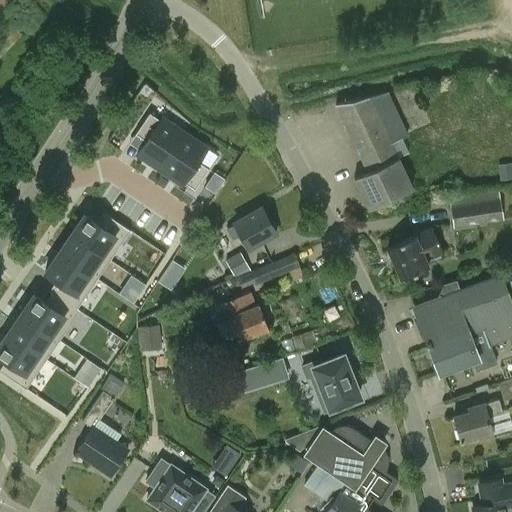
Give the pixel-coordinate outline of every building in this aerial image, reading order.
[(395,106),(389,91),(334,105),(366,172),(397,157),(408,152),(402,138),(409,135),(395,106)] [(132,152),(155,168),(180,131),(157,116),(155,119),(145,111),(131,132),(141,139),(132,152)] [(202,147),(180,131),(155,168),(177,183),(179,180),(190,188),(204,167),(193,160),(202,147)] [(397,157),(366,172),(354,178),(369,209),(412,189),(397,157)] [(214,173),(205,186),(215,193),(224,179),(214,173)] [(498,188),(448,196),(453,228),(503,220),(498,188)] [(262,208),(234,224),(226,229),(240,252),(247,247),(248,249),(276,233),(262,208)] [(79,212),(67,231),(104,256),(123,227),(97,210),(91,219),(79,212)] [(412,230),(414,236),(387,248),(400,278),(428,266),(426,260),(443,253),(432,226),(420,231),(418,227),(412,230)] [(104,256),(67,231),(54,250),(91,275),(104,256)] [(45,287),(74,307),(74,306),(72,305),(91,275),(54,250),(41,270),(51,277),(45,287)] [(225,261),(226,264),(224,265),(228,274),(226,275),(230,282),(238,278),(251,270),(240,252),(225,261)] [(275,261),(251,270),(238,278),(242,287),(255,281),(256,285),(281,275),(275,261)] [(442,284),(436,299),(414,308),(429,348),(482,328),(489,346),(511,336),(511,306),(500,276),(460,291),(456,279),(442,284)] [(28,291),(15,310),(54,337),(74,307),(45,287),(44,288),(46,290),(40,299),(28,291)] [(245,309),(240,295),(209,308),(215,324),(228,319),(237,341),(238,340),(239,345),(257,338),(256,333),(268,329),(259,304),(245,309)] [(54,337),(15,310),(3,329),(42,356),(54,337)] [(161,349),(159,325),(138,327),(140,351),(161,349)] [(496,363),(489,346),(482,328),(429,348),(439,373),(472,361),(476,371),(496,363)] [(0,370),(22,386),(42,356),(3,329),(0,333),(0,356),(1,357),(0,357),(0,370)] [(312,329),(293,334),(296,347),(315,342),(312,329)] [(323,413),(328,411),(328,412),(363,398),(344,351),(322,359),(321,356),(300,365),(305,379),(309,378),(323,413)] [(282,357),(244,369),(250,389),(288,377),(282,357)] [(81,421),(92,428),(75,453),(88,462),(89,461),(110,475),(127,450),(93,427),(121,386),(107,377),(100,388),(102,390),(81,421)] [(511,380),(499,385),(504,400),(511,396),(511,380)] [(499,400),(484,404),(468,408),(469,412),(453,417),(460,442),(492,433),(488,418),(503,414),(499,400)] [(398,480),(385,471),(388,465),(388,458),(386,452),(381,447),(383,443),(376,438),(373,442),(353,428),(350,426),(347,425),(344,425),(340,425),(337,426),(334,428),(332,430),(329,433),(323,428),(305,454),(311,458),(310,460),(323,468),(309,489),(330,504),(325,511),(369,511),(366,509),(372,499),(381,505),(398,480)] [(203,511),(215,496),(161,458),(145,481),(154,488),(146,500),(147,500),(164,511),(203,511)] [(479,484),(481,492),(484,505),(472,508),(473,511),(505,511),(505,509),(511,508),(511,481),(500,484),(500,480),(479,484)] [(245,498),(227,485),(213,506),(222,511),(240,511),(237,510),(245,498)]
